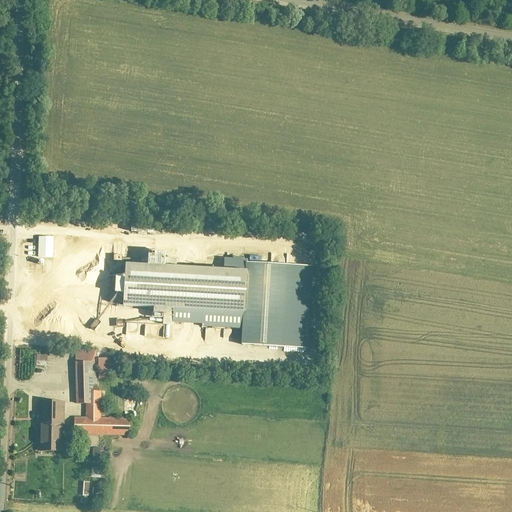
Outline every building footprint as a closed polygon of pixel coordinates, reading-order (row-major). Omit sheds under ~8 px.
[(38,239),(39,262),(55,261),(54,239),(38,239)] [(151,255),(150,268),(126,267),(124,306),(175,308),(174,327),(240,331),(239,345),(310,349),(315,268),(245,264),(244,274),(168,269),(168,256),(151,255)] [(101,380),(115,380),(114,360),(100,361),(101,380)] [(86,406),(86,418),(78,418),(77,439),(130,440),(130,420),(102,419),(103,393),(93,393),(93,365),(75,365),(74,405),(86,406)] [(37,405),(38,454),(62,454),(62,405),(37,405)]
